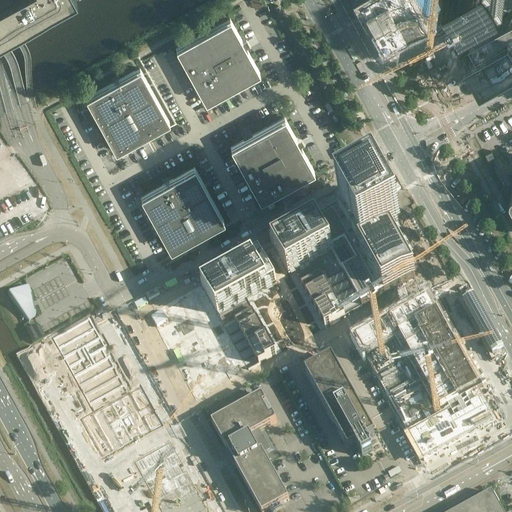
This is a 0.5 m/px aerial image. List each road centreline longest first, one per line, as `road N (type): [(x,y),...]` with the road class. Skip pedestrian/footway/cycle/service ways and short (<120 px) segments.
road 1 (unclassified): [(371,158),(118,303)]
road 2 (tertiary): [(391,148),(511,349)]
road 3 (tertiary): [(511,312),(414,144)]
road 4 (tertiary): [(308,0),(391,148)]
road 5 (tertiary): [(414,144),(334,0)]
road 6 (secondary): [(511,442),(387,511)]
road 7 (residential): [(183,421),(118,303)]
road 8 (secondary): [(61,511),(0,398)]
